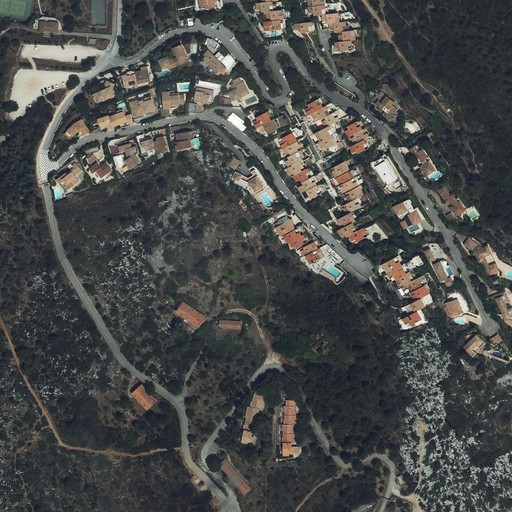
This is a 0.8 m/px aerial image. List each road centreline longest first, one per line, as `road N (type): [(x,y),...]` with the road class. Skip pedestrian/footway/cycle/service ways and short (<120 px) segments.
road 1 (residential): [(105,56),(124,63),(174,33),(204,30),(233,49),(274,101),(285,95),(272,50),(288,50),(309,80),(368,117),(389,142),(448,237),(488,327)]
road 2 (residential): [(231,511),(190,462),(177,405),(120,357),(72,278),(42,167)]
road 3 (residential): [(42,167),(90,139),(180,119),(220,121),(259,155),(304,216),(362,267)]
road 4 (residential): [(42,167),(58,113),(105,56)]
